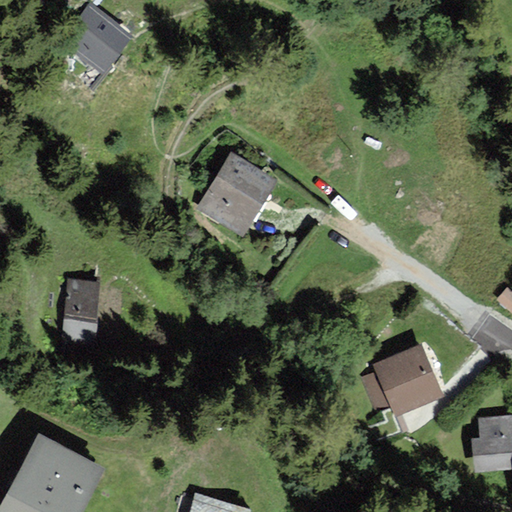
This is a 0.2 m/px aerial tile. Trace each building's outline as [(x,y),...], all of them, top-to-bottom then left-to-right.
[(77,45),(124,77),(151,38),(104,6),(77,45)] [(344,10),(323,40),(360,65),(381,35),(344,10)] [(253,235),(286,182),(230,148),(197,201),(253,235)] [(111,289),(73,283),(63,350),(101,356),(111,289)] [(447,391),(425,344),(382,362),(400,409),(447,391)] [(511,415),(484,418),(488,471),(511,469),(511,415)] [(55,432),(12,511),(97,511),(121,468),(55,432)] [(263,511),(206,495),(201,511),(263,511)]
